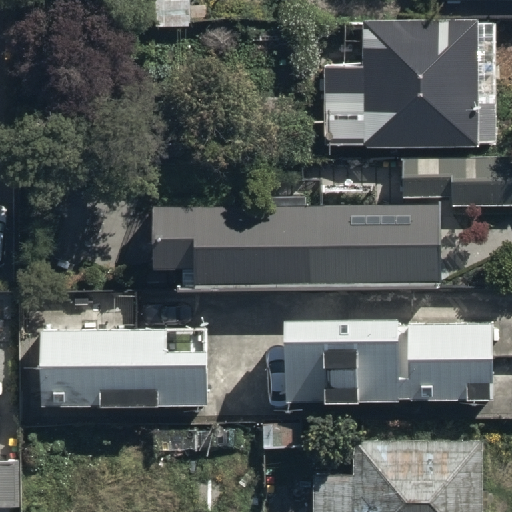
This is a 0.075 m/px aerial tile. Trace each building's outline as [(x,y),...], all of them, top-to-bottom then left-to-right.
[(370,58),(320,59),(322,144),(498,140),(495,14),(369,17),(370,58)] [(511,153),(403,156),(403,192),(456,191),(456,202),(511,201),(511,153)] [(444,199),(158,202),(158,262),(179,261),(179,287),(445,284),(444,199)] [(293,324),(294,399),(486,398),(485,322),(293,324)] [(43,326),(44,409),(206,408),(205,324),(43,326)] [(316,472),(316,511),(476,511),(475,439),(352,440),(353,472),(316,472)] [(0,505),(19,506),(20,463),(0,462),(0,505)]
